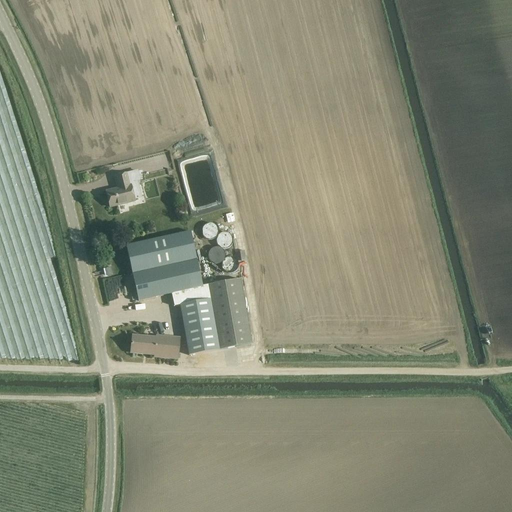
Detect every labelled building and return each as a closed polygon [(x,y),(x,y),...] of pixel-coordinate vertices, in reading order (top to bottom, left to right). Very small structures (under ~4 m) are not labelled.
[(117,190),(105,193),(109,209),(119,206),(135,202),(134,200),(141,198),(137,181),(139,181),(137,172),(128,174),(123,175),(114,178),(117,190)] [(199,198),(187,198),(187,210),(199,209),(199,198)] [(189,357),(219,351),(252,345),(241,280),(202,287),(190,234),(126,248),(135,293),(130,294),(132,302),(137,301),(137,303),(171,296),(174,308),(180,307),(189,357)] [(231,257),(232,243),(217,241),(217,237),(208,236),(207,247),(223,249),(223,256),(231,257)] [(210,263),(219,263),(219,256),(211,255),(210,263)] [(177,360),(178,350),(179,340),(156,337),(156,339),(132,336),(130,354),(154,356),(154,358),(177,360)]
